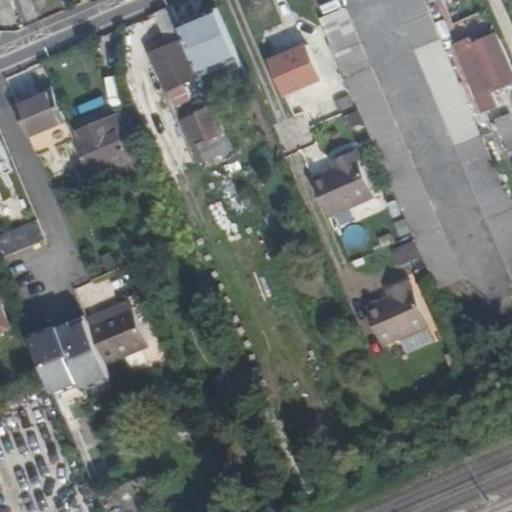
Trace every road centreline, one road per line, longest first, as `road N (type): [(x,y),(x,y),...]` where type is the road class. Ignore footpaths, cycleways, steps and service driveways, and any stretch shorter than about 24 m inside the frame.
road 1 (unknown): [(233,0),(343,270)]
road 2 (residential): [(131,0),(0,56)]
